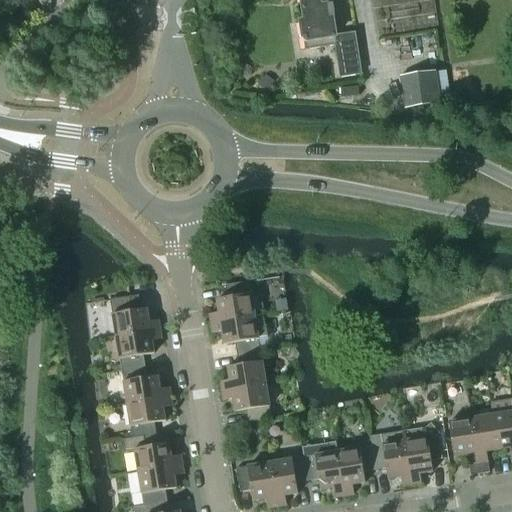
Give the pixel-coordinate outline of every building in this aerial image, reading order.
[(301,0),(305,22),(300,23),(305,51),(335,46),(340,78),(361,75),(354,34),(335,37),(332,18),(334,17),(333,5),(328,6),(326,0),(322,0),(319,1),(318,0),(301,0)] [(407,107),(437,103),(433,74),(402,78),(407,107)] [(92,85),(107,86),(107,76),(93,75),(92,85)] [(208,315),(210,324),(254,317),(248,282),(224,286),(226,299),(216,300),(218,313),(208,315)] [(112,315),(116,337),(160,330),(158,321),(149,322),(147,309),(141,310),(138,296),(110,300),(112,315)] [(223,345),(234,343),(236,355),(259,351),(258,340),(267,338),(263,316),(254,317),(210,324),(211,334),(221,332),(223,345)] [(116,337),(119,359),(121,371),(145,367),(143,356),(154,354),(152,341),(161,340),(160,330),(116,337)] [(219,382),(221,392),(265,385),(259,351),(236,355),(238,366),(227,368),(229,381),(219,382)] [(123,382),(127,405),(171,398),(169,388),(160,389),(158,377),(147,378),(145,367),(121,371),(123,382)] [(234,413),(245,411),(247,422),(270,418),(265,385),(221,392),(222,401),(232,400),(234,413)] [(127,405),(130,427),(132,438),(156,435),(154,423),(165,422),(163,409),(172,407),(171,398),(127,405)] [(490,404),(492,416),(498,451),(509,449),(511,464),(511,405),(511,401),(490,404)] [(492,416),(470,420),(480,475),(489,473),(486,452),(498,451),(492,416)] [(467,456),(468,465),(470,476),(480,475),(470,420),(448,423),(454,458),(467,456)] [(426,428),(403,432),(411,486),(421,484),(419,475),(432,473),(431,462),(442,460),(438,436),(440,435),(431,424),(426,428)] [(403,432),(380,435),(369,437),(370,447),(374,471),(386,469),(388,480),(400,478),(402,487),(411,486),(403,432)] [(134,452),(138,472),(182,465),(180,456),(171,457),(167,433),(156,435),(132,438),(122,440),(124,453),(134,452)] [(301,448),(303,458),(307,482),(318,480),(320,491),(333,489),(334,498),(344,497),(337,453),(335,443),(301,448)] [(370,447),(337,453),(344,497),(354,495),(352,486),(365,484),(363,473),(374,471),(370,447)] [(303,458),(269,463),(276,507),(286,506),(284,496),(297,494),(295,484),(307,482),(303,458)] [(239,493),(251,491),(252,502),(265,500),(267,509),(276,507),(269,463),(235,469),(239,493)] [(138,472),(141,494),(143,506),(167,502),(165,491),(176,489),(174,476),(183,475),(182,465),(138,472)] [(179,511),(180,511),(177,511),(168,511),(167,502),(143,506),(133,507),(133,511),(179,511)]
